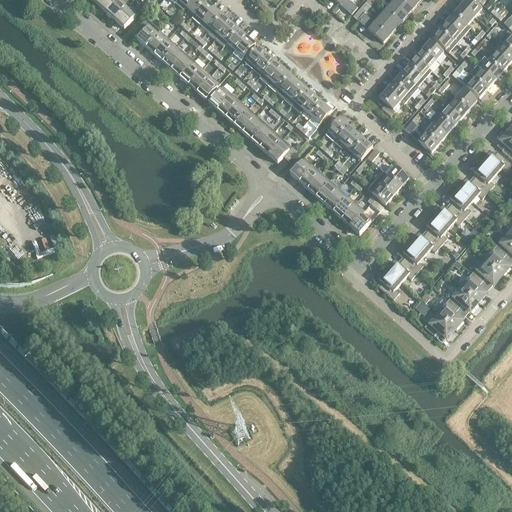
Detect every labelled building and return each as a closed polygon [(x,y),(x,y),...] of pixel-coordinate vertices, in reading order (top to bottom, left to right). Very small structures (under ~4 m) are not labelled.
[(105,0),(99,8),(107,15),(120,0),(105,0)] [(120,0),(107,15),(116,23),(130,6),(123,0),(120,0)] [(180,0),(179,2),(176,4),(184,11),(194,0),(180,0)] [(194,0),(187,9),(195,16),(207,3),(203,0),(194,0)] [(338,5),(352,17),(357,10),(347,1),(345,0),(332,0),(335,2),(338,5)] [(401,0),(397,0),(393,5),(408,18),(414,11),(401,0)] [(414,0),(401,0),(414,11),(419,4),(414,0)] [(469,0),(467,0),(461,7),(475,19),(482,11),(469,0)] [(192,19),(200,26),(215,10),(207,3),(195,16),(192,19)] [(393,5),(387,12),(402,24),(408,18),(393,5)] [(130,6),(116,23),(125,30),(139,14),(130,6)] [(461,7),(454,16),(468,27),(475,19),(461,7)] [(200,26),(209,33),(223,17),(215,10),(200,26)] [(492,15),(500,22),(502,19),(498,15),(495,12),(493,11),(491,14),(492,15)] [(354,18),(358,22),(364,15),(360,12),(354,18)] [(387,12),(381,19),(396,31),(402,24),(387,12)] [(364,15),(358,22),(372,35),(384,45),(390,38),(376,26),(364,15)] [(454,16),(447,24),(463,38),(471,30),(468,27),(454,16)] [(208,34),(216,41),(231,24),(223,17),(209,33),(208,34)] [(381,19),(376,26),(390,38),(396,31),(381,19)] [(137,41),(146,49),(160,33),(146,20),(133,36),(138,40),(137,41)] [(219,38),(227,45),(239,31),(231,24),(219,38)] [(447,24),(440,32),(456,46),(463,38),(447,24)] [(227,45),(236,52),(247,39),(239,31),(227,45)] [(432,40),(446,52),(449,55),(456,46),(440,32),(432,40)] [(146,49),(154,57),(169,40),(160,33),(146,49)] [(501,43),(504,46),(511,52),(511,36),(509,34),(501,43)] [(478,36),(475,41),(471,44),(474,47),(481,39),(478,36)] [(242,62),(244,59),(255,47),(256,46),(247,39),(236,52),(233,54),(242,62)] [(154,57),(163,64),(177,48),(169,40),(154,57)] [(431,43),(423,51),(437,63),(444,54),(431,43)] [(496,54),(510,66),(511,63),(511,52),(504,46),(496,54)] [(163,64),(172,72),(186,55),(177,48),(163,64)] [(245,63),(253,71),(267,55),(258,48),(257,49),(245,63)] [(423,51),(416,59),(430,71),(437,63),(423,51)] [(489,63),(502,74),(510,66),(496,54),(489,63)] [(172,72),(180,79),(195,63),(186,55),(172,72)] [(253,71),(261,78),(275,62),(267,55),(253,71)] [(416,59),(409,67),(425,81),(432,73),(430,71),(416,59)] [(477,67),(495,83),(502,74),(489,63),(484,59),(477,67)] [(260,79),(268,87),(283,70),(275,62),(261,78),(260,79)] [(180,79),(189,87),(203,71),(195,63),(180,79)] [(409,67),(402,76),(418,89),(425,81),(409,67)] [(469,76),(487,92),(495,83),(477,67),(469,76)] [(268,87),(276,94),(291,77),(283,70),(268,87)] [(189,87),(198,95),(212,78),(203,71),(189,87)] [(402,76),(394,84),(411,98),(418,90),(418,89),(402,76)] [(462,85),(479,100),(487,92),(469,76),(462,85)] [(276,94),(284,101),(299,84),(291,77),(276,94)] [(198,95),(206,102),(207,102),(221,86),(212,78),(198,95)] [(284,101),(293,108),(308,91),(299,84),(284,101)] [(394,84),(387,92),(401,104),(404,107),(411,98),(394,84)] [(209,104),(217,112),(232,95),(223,88),(209,103),(209,104)] [(433,88),(429,93),(427,95),(430,98),(436,91),(433,88)] [(301,115),(304,112),(316,98),(308,91),(293,108),(301,115)] [(464,91),(456,100),(470,112),(477,103),(464,91)] [(382,111),(391,119),(396,113),(394,111),(401,104),(387,92),(380,100),(386,106),(382,111)] [(217,112),(226,119),(240,103),(232,95),(217,112)] [(444,104),(446,106),(462,120),(470,112),(456,100),(452,96),(444,104)] [(304,112),(312,119),(324,105),(316,98),(304,112)] [(226,119),(235,127),(249,110),(240,103),(226,119)] [(324,105),(312,119),(309,123),(317,130),(321,126),(332,113),(324,105)] [(446,106),(438,114),(454,129),(462,120),(446,106)] [(235,127),(243,134),(258,118),(249,110),(235,127)] [(431,123),(433,126),(447,137),(454,129),(438,114),(431,123)] [(243,134),(252,142),(266,126),(258,118),(243,134)] [(325,136),(334,143),(348,127),(340,119),(325,136)] [(405,131),(409,135),(417,126),(412,122),(405,131)] [(252,142),(261,150),(275,133),(266,126),(252,142)] [(433,126),(426,134),(439,146),(447,137),(433,126)] [(342,150),(345,147),(356,134),(348,127),(334,143),(342,150)] [(261,150),(269,157),(284,141),(275,133),(261,150)] [(345,147),(353,155),(365,141),(356,134),(345,147)] [(439,146),(426,134),(418,143),(432,155),(439,146)] [(503,153),(511,161),(511,136),(509,134),(501,143),(507,148),(503,153)] [(284,141),(269,157),(278,165),(284,158),(289,162),(297,153),(284,141)] [(353,155),(361,162),(373,149),(365,141),(353,155)] [(375,151),(367,160),(372,164),(380,155),(375,151)] [(490,155),(481,165),(496,178),(502,171),(506,175),(511,167),(497,154),(494,159),(490,155)] [(290,176),(299,184),(314,167),(305,159),(290,176)] [(477,177),(474,182),(488,195),(494,188),(491,184),(496,178),(481,165),(473,174),(477,177)] [(299,184),(308,191),(322,175),(314,167),(299,184)] [(388,178),(401,189),(409,180),(396,169),(388,178)] [(380,186),(394,198),(401,189),(388,178),(383,174),(376,183),(380,186)] [(308,191),(316,199),(331,182),(322,175),(308,191)] [(316,199),(325,206),(339,190),(342,186),(335,179),(331,183),(331,182),(316,199)] [(466,182),(458,192),(473,205),(478,198),(482,202),(488,195),(474,182),(470,186),(466,182)] [(368,191),(386,207),(394,198),(380,186),(376,183),(368,191)] [(325,206),(334,214),(348,197),(339,190),(325,206)] [(454,204),(450,208),(465,221),(471,214),(467,211),(473,205),(458,192),(450,201),(454,204)] [(334,214),(342,221),(356,205),(348,197),(334,214)] [(384,209),(375,201),(371,206),(380,214),(384,209)] [(342,221),(351,229),(362,215),(365,212),(356,205),(342,221)] [(442,209),(434,218),(449,231),(455,225),(459,228),(465,221),(450,208),(446,213),(442,209)] [(362,215),(351,229),(360,237),(371,223),(362,215)] [(430,231),(426,235),(441,248),(447,241),(443,238),(449,231),(434,218),(426,228),(430,231)] [(485,230),(491,235),(497,227),(492,223),(485,230)] [(474,230),(463,243),(468,247),(479,235),(474,230)] [(500,243),(495,249),(506,258),(509,253),(511,255),(511,239),(506,234),(505,236),(507,239),(502,245),(500,243)] [(419,236),(411,245),(425,258),(431,252),(435,255),(441,248),(426,235),(423,239),(419,236)] [(406,258),(403,262),(417,275),(424,268),(420,265),(425,258),(411,245),(403,255),(406,258)] [(485,259),(483,261),(502,278),(510,269),(502,262),(506,258),(495,249),(491,254),(493,256),(487,262),(485,259)] [(450,256),(456,260),(459,257),(454,252),(450,256)] [(477,270),(472,275),(482,284),(486,280),(494,287),(502,278),(483,261),(481,263),(484,266),(478,272),(477,270)] [(395,263),(387,272),(402,285),(408,278),(411,282),(417,275),(403,262),(399,266),(395,263)] [(457,263),(453,267),(459,271),(462,267),(457,263)] [(379,289),(394,302),(400,295),(396,291),(402,285),(387,272),(379,282),(383,285),(381,287),(379,289)] [(461,286),(459,288),(478,305),(486,296),(478,289),(482,284),(472,275),(467,281),(469,282),(464,288),(461,286)] [(453,297),(448,302),(459,311),(462,307),(470,314),(478,305),(459,288),(458,290),(460,292),(455,298),(453,297)] [(426,297),(421,302),(426,306),(430,301),(426,297)] [(438,313),(436,315),(455,332),(463,323),(455,316),(459,311),(448,302),(444,308),(446,309),(440,315),(438,313)] [(430,324),(425,329),(435,338),(439,333),(447,340),(455,332),(436,315),(434,317),(437,319),(432,325),(430,324)]
